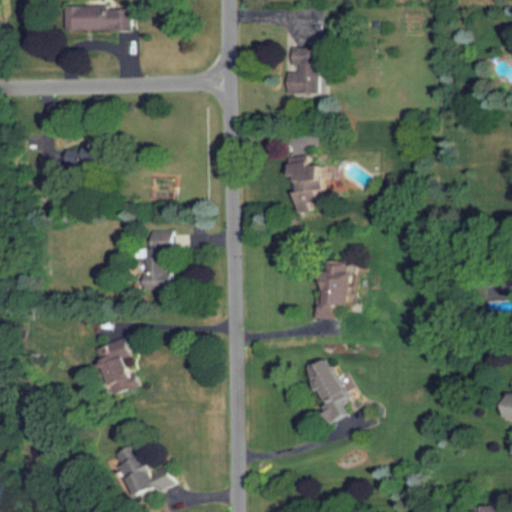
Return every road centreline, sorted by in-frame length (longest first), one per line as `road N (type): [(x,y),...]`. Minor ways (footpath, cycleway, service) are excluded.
road 1 (residential): [(241,511),(234,0)]
road 2 (residential): [(236,82),(0,84)]
